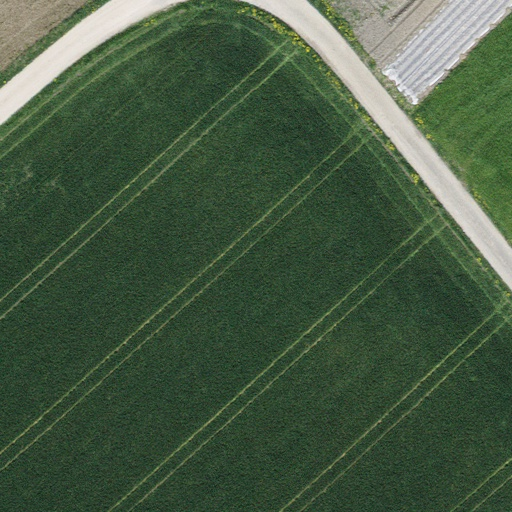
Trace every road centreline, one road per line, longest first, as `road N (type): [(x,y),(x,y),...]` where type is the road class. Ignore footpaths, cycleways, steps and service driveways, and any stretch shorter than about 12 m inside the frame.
road 1 (track): [(511,299),(262,0)]
road 2 (track): [(138,0),(0,110)]
